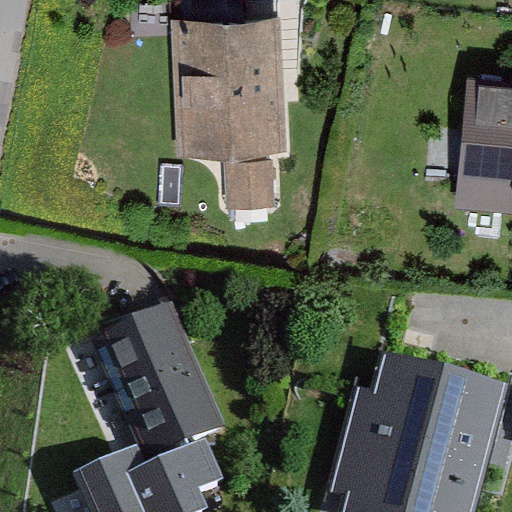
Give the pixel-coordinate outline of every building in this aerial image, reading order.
[(274,9),(167,17),(177,152),(283,144),(274,9)] [(511,75),(457,72),(448,201),(510,205),(511,181),(511,75)] [(274,159),(223,163),(227,214),(278,209),(274,159)] [(159,303),(78,339),(135,465),(216,428),(159,303)] [(409,391),(306,378),(294,469),(397,482),(409,391)]
